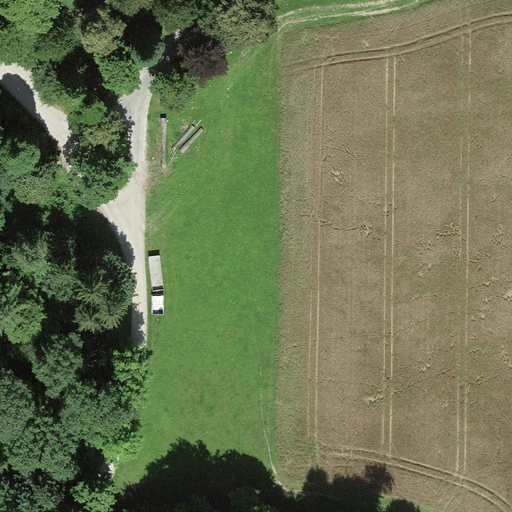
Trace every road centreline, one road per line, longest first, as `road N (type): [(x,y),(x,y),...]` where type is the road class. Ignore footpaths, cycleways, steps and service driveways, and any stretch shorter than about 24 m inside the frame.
road 1 (track): [(130,221),(113,479)]
road 2 (track): [(66,130),(135,82),(219,0)]
road 3 (track): [(135,82),(130,221)]
